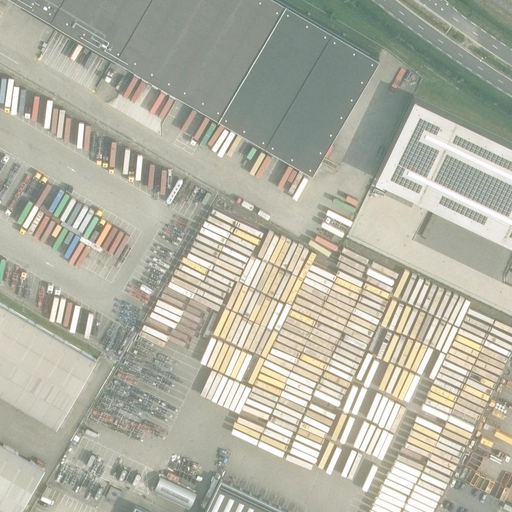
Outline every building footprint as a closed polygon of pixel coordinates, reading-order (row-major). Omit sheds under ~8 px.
[(379,56),(282,0),(19,0),(22,1),(20,4),(114,59),(115,56),(311,171),(379,56)] [(511,142),(413,96),(375,177),(511,242),(511,142)] [(96,359),(0,303),(0,393),(56,427),(96,359)] [(0,442),(0,511),(18,511),(44,468),(0,442)] [(160,476),(153,490),(189,507),(196,493),(160,476)] [(204,511),(289,511),(220,479),(204,511)]
